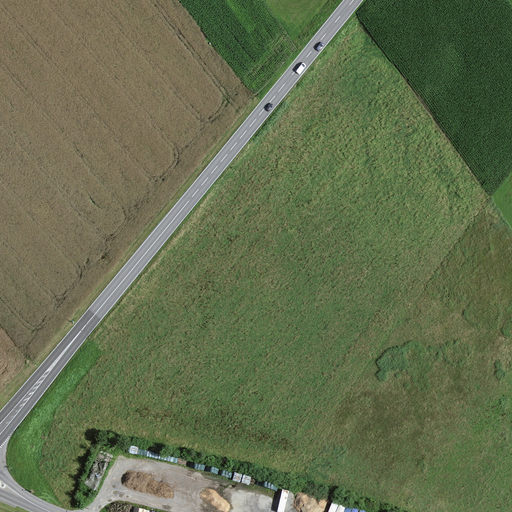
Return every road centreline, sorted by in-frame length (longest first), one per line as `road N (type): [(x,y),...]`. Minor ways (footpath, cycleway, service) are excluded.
road 1 (primary): [(85,326),(353,0)]
road 2 (primary): [(85,326),(0,428)]
